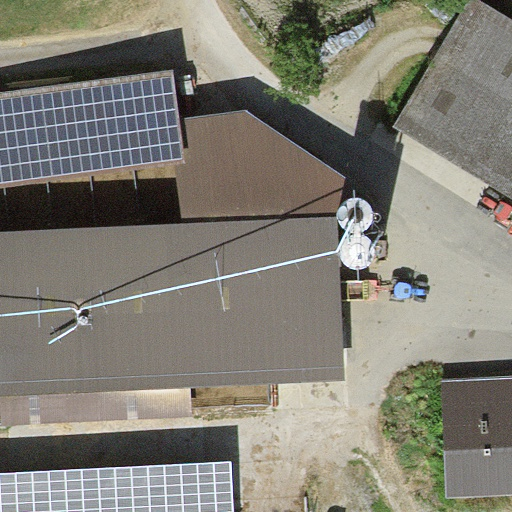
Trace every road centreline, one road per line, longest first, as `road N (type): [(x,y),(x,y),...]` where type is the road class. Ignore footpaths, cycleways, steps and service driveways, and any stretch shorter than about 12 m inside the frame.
road 1 (track): [(197,0),(265,93),(381,195)]
road 2 (track): [(511,275),(381,195)]
